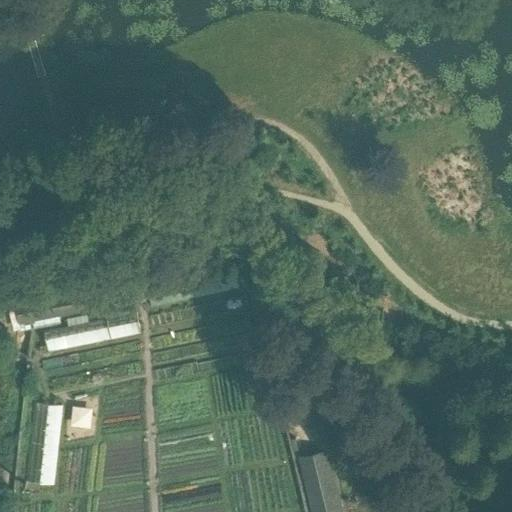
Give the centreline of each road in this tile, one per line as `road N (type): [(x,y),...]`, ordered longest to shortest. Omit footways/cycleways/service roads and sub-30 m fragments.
road 1 (track): [(282,314),(353,343),(407,420),(486,487),(503,511)]
road 2 (track): [(242,190),(276,225),(283,253),(278,296),(305,409)]
road 3 (track): [(72,135),(115,213),(242,190)]
road 4 (track): [(0,239),(115,213),(123,216),(137,274)]
